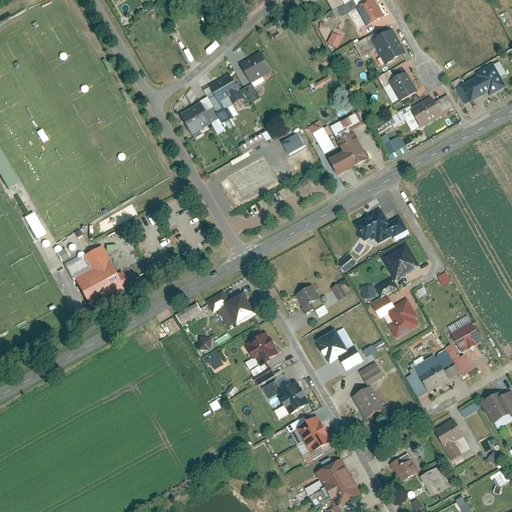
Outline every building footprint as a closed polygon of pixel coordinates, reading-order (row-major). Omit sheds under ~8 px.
[(346,0),(326,0),(332,10),(347,1),(346,0)] [(369,28),(380,21),(367,0),(359,0),(355,3),(360,12),(351,17),(356,26),(365,21),(369,28)] [(390,31),(374,40),(385,59),(401,50),(390,31)] [(331,34),(327,46),(338,50),(342,38),(331,34)] [(241,68),(250,82),(270,68),(260,55),(241,68)] [(457,92),(466,108),(496,90),(498,94),(506,89),(492,67),(482,73),(484,76),(457,92)] [(404,74),(388,83),(399,102),(415,93),(404,74)] [(210,89),(220,104),(239,91),(229,76),(210,89)] [(251,85),(243,90),(251,104),(259,100),(251,85)] [(421,129),(454,109),(447,98),(435,105),(434,102),(419,112),(415,106),(408,109),(421,129)] [(182,118),(193,134),(217,117),(206,101),(182,118)] [(326,161),(334,176),(365,159),(349,131),(361,124),(356,115),(330,129),(343,152),(326,161)] [(327,128),(323,130),(319,122),(308,128),(322,155),(333,149),(327,138),(331,136),(327,128)] [(240,141),(246,152),(269,139),(263,129),(240,141)] [(298,134),(279,143),(286,157),(304,147),(298,134)] [(399,138),(385,145),(392,160),(407,153),(399,138)] [(0,191),(10,186),(0,168),(0,191)] [(385,211),(354,228),(365,248),(396,231),(385,211)] [(127,277),(121,280),(103,246),(86,255),(95,271),(74,283),(89,309),(126,289),(131,286),(127,277)] [(381,260),(393,283),(416,270),(404,248),(381,260)] [(343,274),(356,265),(348,255),(336,265),(343,274)] [(446,273),(437,278),(442,287),(451,283),(446,273)] [(397,290),(393,283),(378,291),(382,298),(397,290)] [(338,284),(331,288),(340,303),(347,299),(338,284)] [(363,302),(375,299),(372,286),(360,289),(363,302)] [(308,289),(296,296),(306,313),(318,306),(308,289)] [(230,301),(225,292),(207,302),(214,314),(227,306),(226,303),(230,301)] [(230,301),(226,303),(227,306),(238,324),(257,313),(245,292),(230,301)] [(406,301),(395,307),(390,299),(371,308),(378,318),(387,315),(394,324),(390,327),(397,339),(418,324),(406,301)] [(196,304),(174,315),(179,324),(201,313),(196,304)] [(317,318),(326,315),(324,307),(314,310),(317,318)] [(460,321),(446,329),(464,357),(456,362),(464,375),(473,369),(464,354),(484,342),(472,322),(464,327),(460,321)] [(328,355),(331,361),(349,351),(337,329),(319,340),(322,346),(320,347),(326,357),(328,355)] [(197,350),(209,352),(211,340),(199,338),(197,350)] [(242,352),(250,366),(245,368),(254,385),(271,376),(263,362),(276,354),(267,338),(242,352)] [(365,358),(375,354),(371,347),(362,351),(365,358)] [(351,352),(342,358),(349,370),(363,361),(355,348),(350,350),(351,352)] [(406,377),(419,398),(459,374),(446,353),(406,377)] [(216,354),(204,361),(208,367),(210,366),(213,371),(223,366),(216,354)] [(365,378),(369,386),(383,379),(379,371),(365,378)] [(262,390),(268,400),(280,393),(292,414),(307,405),(294,383),(280,391),(275,383),(262,390)] [(239,390),(233,386),(226,394),(232,398),(239,390)] [(356,399),(367,418),(380,410),(370,391),(356,399)] [(495,396),(482,404),(495,425),(507,418),(510,421),(511,420),(511,391),(497,400),(495,396)] [(464,419),(479,410),(474,403),(459,412),(464,419)] [(301,418),(288,425),(293,436),(299,432),(311,453),(302,457),(305,463),(322,454),(319,447),(326,443),(313,421),(305,425),(301,418)] [(467,451),(451,424),(433,435),(449,461),(467,451)] [(487,460),(495,466),(501,458),(493,452),(487,460)] [(357,490),(340,458),(317,470),(321,478),(303,489),(313,507),(324,502),(329,511),(343,511),(338,501),(357,490)] [(394,469),(402,483),(415,475),(407,461),(394,469)] [(420,479),(430,497),(446,488),(435,469),(420,479)] [(497,489),(506,483),(501,475),(492,480),(497,489)]
